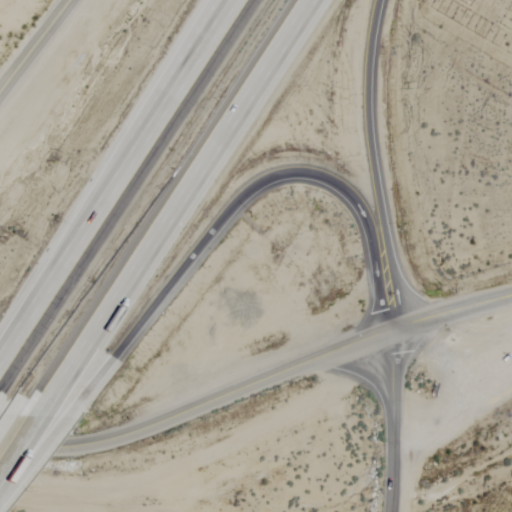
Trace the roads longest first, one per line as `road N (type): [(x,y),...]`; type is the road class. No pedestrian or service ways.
road 1 (tertiary): [(0,442),(61,445),(140,430),(397,328),(511,294)]
road 2 (motorway): [(78,406),(249,195),(288,173),(314,173),(359,199),(374,222),(386,312),(397,328)]
road 3 (motorway): [(44,392),(310,0)]
road 4 (motorway): [(235,0),(0,362)]
road 5 (motorway): [(397,328),(404,307),(371,93),(381,0)]
road 6 (tertiary): [(395,511),(397,328)]
road 7 (motorway): [(220,0),(163,113)]
road 8 (tertiary): [(0,98),(73,0)]
